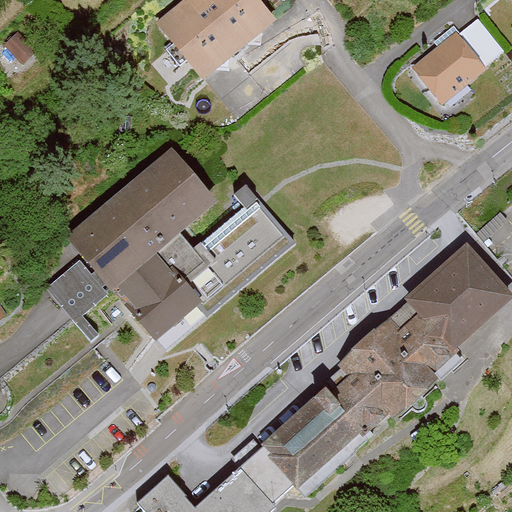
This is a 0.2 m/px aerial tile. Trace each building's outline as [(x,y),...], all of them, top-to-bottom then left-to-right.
[(181,0),(159,18),(203,75),(276,18),(261,0),(181,0)] [(19,29),(5,44),(26,64),(40,49),(19,29)] [(486,69),(459,33),(412,69),(439,105),(486,69)] [(172,151),(67,237),(152,341),(200,302),(170,265),(193,246),(181,232),(215,205),(172,151)] [(511,297),(511,290),(472,246),(259,436),(265,444),(196,505),(171,476),(141,503),(148,511),(274,511),(392,408),(398,415),(440,377),(432,368),(511,297)] [(107,295),(77,261),(47,287),(91,337),(96,332),(83,317),(107,295)]
